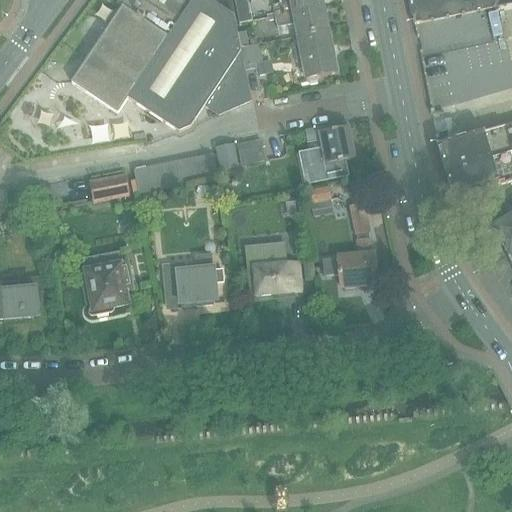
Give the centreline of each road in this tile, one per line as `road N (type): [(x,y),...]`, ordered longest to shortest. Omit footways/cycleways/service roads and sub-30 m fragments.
road 1 (residential): [(0,377),(64,381),(270,361),(373,343),(430,315)]
road 2 (unclassified): [(0,183),(144,158),(255,120),(400,92)]
road 3 (secondary): [(462,296),(427,223),(400,92)]
